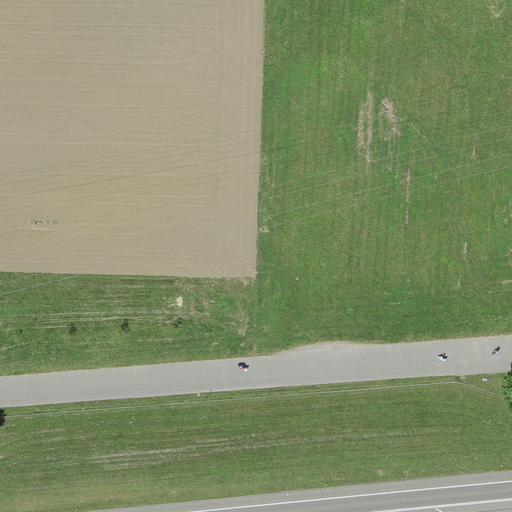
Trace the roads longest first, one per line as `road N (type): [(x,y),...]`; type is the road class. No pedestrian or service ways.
road 1 (unclassified): [(0,392),(511,353)]
road 2 (secondary): [(511,500),(390,511)]
